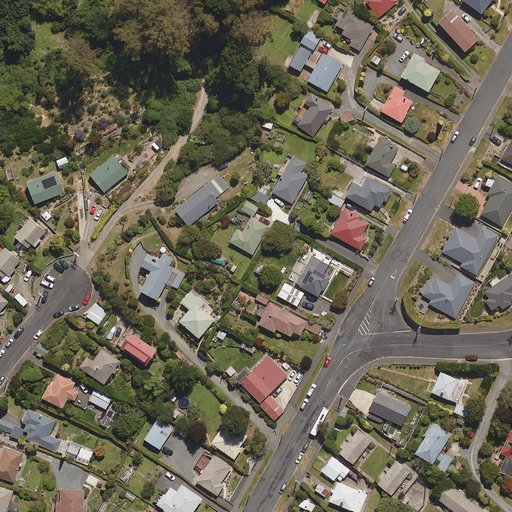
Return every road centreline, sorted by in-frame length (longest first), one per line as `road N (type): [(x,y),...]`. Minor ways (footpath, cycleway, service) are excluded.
road 1 (unclassified): [(364,348),(365,314),(511,49)]
road 2 (tertiary): [(364,348),(336,369),(255,511)]
road 3 (residential): [(364,348),(511,342)]
